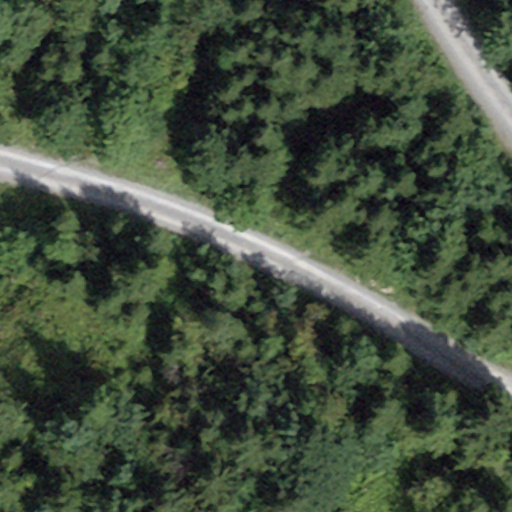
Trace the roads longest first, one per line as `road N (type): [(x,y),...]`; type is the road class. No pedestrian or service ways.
road 1 (track): [(0,157),(218,228),(350,288),(511,392)]
road 2 (track): [(511,107),(426,0)]
